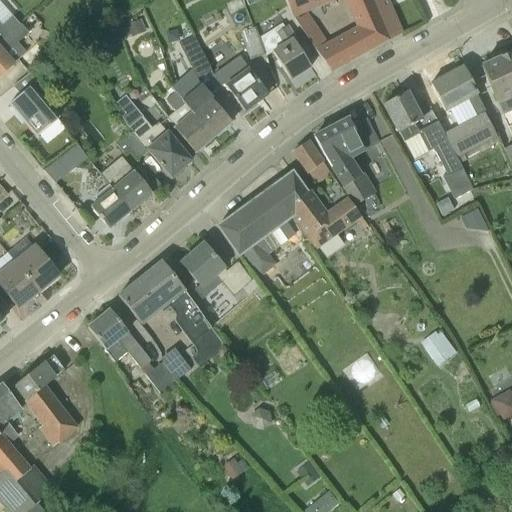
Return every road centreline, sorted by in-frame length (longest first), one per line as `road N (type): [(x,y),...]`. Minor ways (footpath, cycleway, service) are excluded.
road 1 (residential): [(104,277),(298,108),(489,7)]
road 2 (residential): [(104,277),(0,152)]
road 3 (residential): [(0,363),(104,277)]
